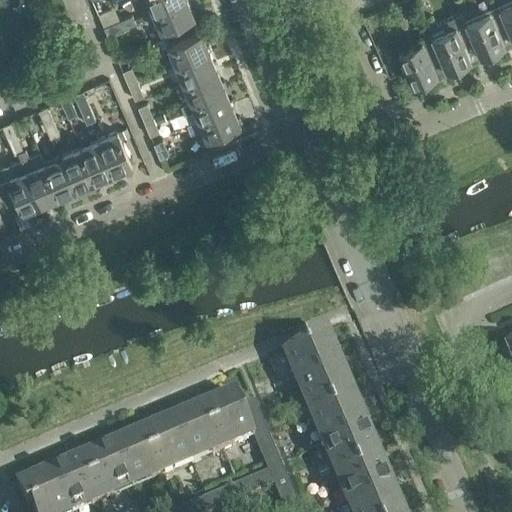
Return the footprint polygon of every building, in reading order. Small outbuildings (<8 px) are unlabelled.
[(146,0),(151,12),(179,0),(146,0)] [(179,0),(151,12),(159,31),(195,15),(188,0),(179,0)] [(413,0),(403,0),(401,1),(404,9),(410,11),(417,8),(413,0)] [(511,0),(498,7),(511,39),(511,0)] [(465,21),(479,54),(511,40),(511,39),(498,7),(465,21)] [(122,31),(136,25),(132,16),(118,22),(122,31)] [(465,21),(431,36),(445,69),(479,54),(465,21)] [(122,31),(118,22),(103,28),(108,37),(122,31)] [(202,32),(166,47),(174,66),(210,50),(202,32)] [(445,69),(431,36),(397,51),(411,84),(445,69)] [(210,50),(174,66),(182,84),(218,68),(210,51),(210,50)] [(128,86),(137,82),(131,68),(122,71),(128,86)] [(218,68),(182,84),(190,102),(225,86),(218,68)] [(128,86),(134,100),(143,97),(137,82),(128,86)] [(190,102),(180,106),(183,114),(193,110),(197,120),(233,104),(225,86),(190,102)] [(88,104),(83,91),(73,95),(79,108),(88,104)] [(67,119),(77,115),(69,97),(60,101),(67,119)] [(67,119),(60,101),(51,104),(59,122),(67,119)] [(88,104),(79,108),(86,124),(95,120),(88,104)] [(143,122),(152,118),(147,104),(138,108),(143,122)] [(197,120),(186,125),(190,134),(201,129),(206,138),(241,123),(233,104),(197,120)] [(43,124),(52,120),(47,107),(37,111),(43,124)] [(163,113),(154,117),(156,124),(166,120),(163,113)] [(159,133),(152,118),(143,122),(150,136),(159,133)] [(43,124),(50,140),(59,136),(52,120),(43,124)] [(7,139),(16,135),(11,123),(2,127),(7,139)] [(130,135),(126,127),(119,131),(122,138),(130,135)] [(116,130),(97,138),(112,174),(130,165),(116,130)] [(7,139),(14,154),(23,150),(16,135),(7,139)] [(97,138),(79,146),(94,181),(112,174),(97,138)] [(168,155),(163,140),(153,144),(159,159),(168,155)] [(79,146),(61,154),(76,189),(94,181),(79,146)] [(26,149),(18,153),(21,161),(40,204),(58,197),(43,161),(39,153),(29,157),(26,149)] [(43,161),(58,197),(76,189),(61,154),(43,161)] [(7,178),(0,181),(0,187),(12,213),(20,209),(22,212),(40,204),(21,161),(13,164),(17,173),(7,177),(7,178)] [(0,221),(3,220),(2,217),(12,213),(0,187),(0,221)] [(306,347),(283,357),(288,368),(293,366),(303,389),(343,372),(331,342),(308,352),(306,347)] [(343,372),(303,389),(309,403),(304,405),(310,421),(356,401),(343,372)] [(203,408),(224,453),(234,449),(232,444),(253,435),(251,433),(248,425),(245,417),(242,409),(235,395),(203,408)] [(328,448),(369,430),(356,401),(310,421),(315,432),(321,430),(328,448)] [(242,409),(245,417),(258,412),(255,404),(242,409)] [(173,420),(192,462),(210,454),(212,458),(224,453),(203,408),(173,420)] [(245,417),(248,425),(261,420),(258,412),(245,417)] [(142,433),(163,479),(174,474),(172,470),(192,462),(173,420),(142,433)] [(248,425),(251,433),(265,427),(261,420),(248,425)] [(251,433),(253,435),(255,441),(268,435),(265,427),(251,433)] [(335,480),(381,460),(369,430),(328,448),(335,464),(330,466),(335,480)] [(112,446),(131,488),(149,480),(151,484),(163,479),(142,433),(112,446)] [(258,448),(271,443),(268,435),(255,441),(258,448)] [(261,456),(274,451),(271,443),(258,448),(261,456)] [(82,459),(102,504),(113,500),(111,496),(131,488),(112,446),(82,459)] [(264,464),(277,459),(274,451),(261,456),(264,464)] [(69,511),(73,511),(89,505),(91,509),(102,504),(82,459),(51,471),(69,511)] [(267,472),(281,466),(277,459),(264,464),(267,472)] [(354,506),(394,489),(381,460),(335,480),(339,489),(345,486),(354,506)] [(268,474),(271,479),(284,474),(281,466),(267,472),(268,474)] [(327,467),(318,471),(322,480),(331,476),(327,467)] [(69,511),(51,471),(16,486),(26,509),(31,507),(33,511),(69,511)] [(261,477),(267,491),(275,488),(274,487),(271,479),(268,474),(261,477)] [(271,479),(274,487),(287,482),(284,474),(271,479)] [(253,480),(259,495),(267,491),(261,477),(253,480)] [(245,483),(251,498),(259,495),(253,480),(245,483)] [(274,487),(275,488),(277,495),(290,490),(287,482),(274,487)] [(237,487),(243,501),(251,498),(245,483),(237,487)] [(229,490),(235,505),(243,501),(237,487),(229,490)] [(403,511),(394,489),(354,506),(356,511),(403,511)] [(221,493),(228,508),(235,505),(229,490),(221,493)] [(281,503),(293,497),(290,490),(277,495),(281,503)] [(214,496),(220,511),(228,508),(221,493),(214,496)] [(210,511),(217,511),(220,511),(214,496),(206,500),(210,511)] [(296,505),(293,497),(281,503),(284,510),(296,505)] [(210,511),(206,500),(198,503),(201,511),(210,511)] [(190,506),(192,511),(201,511),(198,503),(190,506)]
